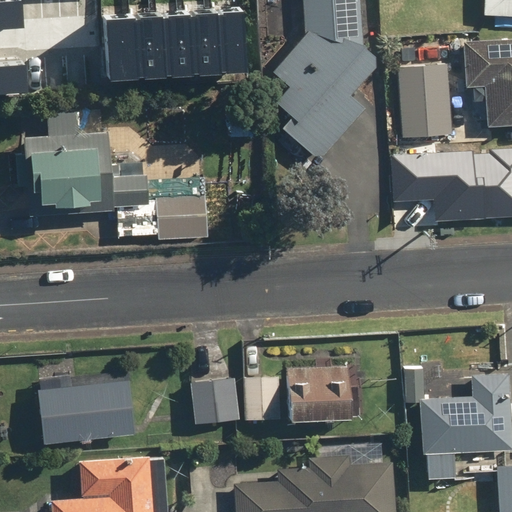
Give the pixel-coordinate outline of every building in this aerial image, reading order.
[(102,0),(106,71),(257,64),(254,0),(102,0)] [(359,86),(385,57),(363,37),(360,0),(308,0),(310,28),(278,65),(292,78),(278,94),(296,109),(283,124),(324,160),(374,103),(362,92),(364,90),(359,86)] [(511,0),(488,0),(488,11),(511,11),(511,0)] [(511,36),(468,38),(469,85),(491,84),(492,124),(511,123),(511,36)] [(452,64),(401,65),(403,132),(454,131),(452,64)] [(142,206),(141,190),(153,189),(153,167),(123,168),(122,124),(51,126),(51,141),(25,142),(26,157),(38,156),(39,167),(46,167),(47,184),(44,184),(44,197),(96,195),(96,207),(142,206)] [(456,167),(439,168),(440,180),(422,181),(424,208),(494,204),(493,177),(457,179),(456,167)] [(211,193),(160,193),(160,234),(211,235),(211,193)] [(154,233),(154,212),(121,211),(121,233),(154,233)] [(359,358),(294,359),(295,414),(360,412),(359,358)] [(462,364),(401,363),(400,397),(424,397),(423,448),(511,450),(511,369),(479,368),(478,389),(462,388),(462,364)] [(279,370),(245,371),(245,418),(279,417),(279,370)] [(42,379),(46,438),(139,430),(135,371),(42,379)] [(234,372),(193,376),(197,420),(238,416),(234,372)] [(159,511),(157,446),(83,450),(85,489),(54,491),(55,511),(159,511)] [(280,478),(238,479),(238,511),(399,511),(398,459),(355,460),(355,450),(310,451),(310,463),(279,464),(280,478)] [(498,509),(511,509),(511,456),(500,456),(498,509)]
